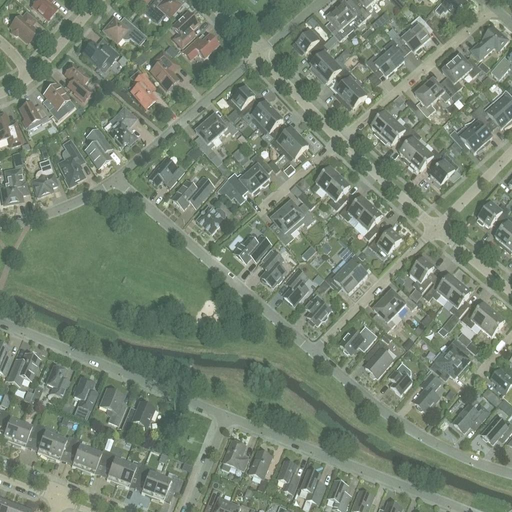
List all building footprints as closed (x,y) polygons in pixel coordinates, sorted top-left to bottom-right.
[(50,0),(37,0),(39,1),(32,10),(48,24),(58,12),(48,3),(50,0)] [(134,0),(132,2),(142,11),(151,0),(134,0)] [(161,0),(156,0),(144,15),(152,22),(156,17),(157,18),(159,19),(161,19),(162,18),(164,18),(165,16),(170,20),(181,8),(171,0),(165,0),(164,2),(161,0)] [(371,7),(375,3),(372,0),(356,0),(363,8),(359,12),(366,20),(371,16),(369,14),(373,11),(371,9),(371,7)] [(464,14),(470,7),(463,1),(462,2),(459,0),(449,0),(445,5),(444,3),(435,13),(441,18),(444,14),(445,16),(449,12),(457,19),(463,12),(464,14)] [(366,20),(359,12),(354,16),(345,5),(344,6),(342,6),(338,9),(338,11),(336,13),(348,27),(353,23),(358,28),(367,21),(366,20)] [(353,33),(348,27),(336,13),(334,14),(332,14),(328,17),(328,19),(327,21),(336,31),(332,35),(340,45),(353,33)] [(35,23),(26,15),(22,20),(20,18),(10,29),(13,32),(11,33),(11,35),(16,38),(17,38),(19,37),(29,46),(38,35),(31,28),(35,23)] [(173,41),(177,46),(181,50),(195,38),(191,34),(198,27),(187,15),(172,29),(178,36),(173,41)] [(385,15),(372,26),(377,33),(391,21),(385,15)] [(430,43),(431,42),(423,32),(428,27),(424,23),(420,19),(411,26),(415,31),(411,35),(423,49),(424,47),(427,49),(431,46),(430,43)] [(139,48),(146,40),(124,21),(120,25),(114,20),(103,34),(117,46),(122,41),(124,42),(125,42),(127,42),(129,42),(130,41),(139,48)] [(136,21),(133,25),(139,31),(143,26),(136,21)] [(501,36),(493,30),(484,41),(484,42),(471,53),(480,63),(494,50),(499,54),(509,43),(507,41),(508,40),(508,38),(504,35),(502,35),(501,36)] [(309,55),(313,59),(324,48),(327,45),(314,32),(303,42),(302,41),(294,48),(302,56),(304,55),(306,57),(309,55)] [(421,50),(423,49),(411,35),(402,42),(398,37),(393,42),(401,51),(406,46),(415,56),(416,55),(419,56),(423,53),(421,50)] [(198,40),(195,43),(183,54),(190,62),(198,55),(204,61),(218,48),(209,39),(203,45),(198,40)] [(144,45),(148,50),(150,49),(153,47),(150,44),(148,42),(147,42),(144,45)] [(400,51),(401,51),(393,42),(384,50),(389,56),(385,60),(396,72),(397,71),(399,72),(404,68),(404,66),(405,64),(396,55),(396,52),(399,50),(400,51)] [(108,61),(112,66),(119,58),(106,48),(103,52),(101,52),(93,45),(83,56),(99,71),(108,61)] [(328,52),(324,48),(313,59),(317,63),(311,68),(313,70),(311,72),(318,79),(333,64),(325,55),(328,52)] [(151,75),(167,93),(168,92),(169,93),(170,93),(174,90),(174,88),(173,87),(178,83),(170,74),(177,67),(163,55),(153,63),(158,68),(151,75)] [(139,67),(146,61),(145,59),(142,56),(141,57),(135,62),(135,63),(139,67)] [(396,72),(385,60),(380,64),(375,58),(366,66),(374,74),(378,70),(387,80),(388,79),(390,80),(395,76),(394,73),(396,72)] [(452,66),(463,80),(467,77),(469,77),(473,81),(482,73),(478,69),(474,64),(469,68),(461,58),(458,58),(455,61),(455,63),(452,66)] [(125,70),(129,65),(123,59),(119,64),(125,70)] [(500,83),(508,72),(511,75),(511,60),(507,66),(502,62),(491,75),(500,83)] [(338,85),(349,74),(337,61),(333,64),(318,79),(325,86),(326,84),(328,86),(334,81),(338,85)] [(460,83),(463,80),(452,66),(448,69),(446,69),(443,71),(444,73),(443,74),(451,84),(447,88),(454,97),(463,89),(460,85),(460,83)] [(90,81),(74,67),(70,71),(68,70),(65,74),(66,76),(65,77),(72,84),(68,89),(84,103),(92,95),(84,88),(90,81)] [(155,92),(142,77),(139,74),(130,81),(137,89),(131,95),(146,111),(156,103),(150,96),(155,92)] [(343,105),(359,90),(354,85),(357,82),(349,74),(338,85),(342,89),(336,95),(338,96),(336,98),(343,105)] [(368,81),(376,90),(382,84),(375,75),(368,81)] [(454,97),(447,88),(442,92),(434,82),(433,83),(431,82),(429,83),(428,84),(427,86),(427,88),(424,90),(436,103),(440,100),(442,100),(446,104),(454,97)] [(69,103),(55,87),(53,90),(51,89),(48,90),(47,91),(46,93),(47,95),(44,97),(54,109),(49,113),(58,124),(68,115),(62,109),(69,103)] [(359,90),(343,105),(350,112),(352,111),(353,112),(367,99),(359,90)] [(432,107),(436,103),(424,90),(422,92),(421,91),(419,92),(417,93),(416,95),(416,97),(415,98),(424,108),(420,112),(427,120),(436,113),(432,108),(432,107)] [(248,115),(258,105),(254,101),(255,100),(246,91),(239,99),(237,97),(229,104),(237,113),(235,115),(242,121),(248,115)] [(497,109),(511,126),(511,99),(511,98),(509,96),(506,93),(502,98),(506,101),(497,109)] [(419,111),(411,101),(406,106),(414,115),(419,111)] [(259,129),(275,114),(266,106),(262,110),(258,105),(248,115),(255,121),(253,123),(259,129)] [(511,127),(511,126),(497,109),(493,105),(489,109),(488,110),(485,113),(481,108),(476,113),(488,126),(493,122),(498,129),(501,132),(503,130),(504,131),(511,126),(511,127)] [(36,115),(31,106),(19,112),(25,123),(23,124),(26,130),(39,123),(42,127),(50,123),(42,112),(36,115)] [(104,130),(108,135),(113,141),(114,140),(122,149),(127,146),(128,148),(136,141),(128,131),(136,121),(124,111),(116,120),(104,130)] [(465,128),(470,133),(485,150),(491,143),(489,142),(492,140),(489,136),(483,130),(488,126),(476,113),(471,117),(475,122),(471,125),(465,128)] [(274,141),(283,132),(279,127),(283,123),(275,114),(259,129),(266,136),(267,135),(274,141)] [(380,141),(396,124),(386,115),(372,130),(376,134),(374,136),(380,141)] [(239,133),(234,128),(231,124),(226,129),(216,117),(214,119),(212,118),(208,121),(208,124),(206,126),(218,140),(223,136),(225,136),(226,138),(230,135),(233,138),(239,133)] [(22,146),(16,124),(9,126),(6,118),(4,119),(2,118),(0,118),(0,143),(7,141),(10,149),(22,146)] [(404,144),(414,133),(406,125),(402,130),(396,124),(380,141),(386,147),(388,145),(392,149),(400,140),(404,144)] [(214,144),(218,140),(206,126),(203,128),(201,127),(197,131),(198,133),(196,135),(206,146),(201,150),(211,162),(217,157),(211,151),(215,148),(213,146),(214,144)] [(284,156),(300,141),(292,132),(287,136),(283,132),(274,141),(270,145),(276,152),(278,149),(284,156)] [(65,133),(59,137),(63,142),(68,138),(65,133)] [(111,152),(97,133),(87,140),(93,148),(86,153),(99,171),(111,163),(106,156),(111,152)] [(408,167),(424,150),(418,145),(422,140),(414,133),(404,144),(408,148),(400,156),(404,160),(402,162),(408,167)] [(485,150),(470,133),(465,137),(462,134),(458,137),(452,140),(467,156),(471,152),(474,156),(476,154),(477,155),(485,150)] [(300,141),(284,156),(291,162),(293,161),(295,163),(309,150),(300,141)] [(70,143),(63,148),(67,153),(64,154),(63,156),(63,158),(66,164),(59,167),(60,169),(60,172),(61,174),(63,175),(67,182),(65,183),(68,189),(69,188),(69,189),(70,189),(71,189),(72,189),(73,188),(74,188),(75,187),(75,186),(76,185),(84,181),(79,171),(80,169),(79,168),(85,165),(70,143)] [(195,148),(192,151),(196,154),(191,159),(196,164),(204,155),(195,148)] [(442,159),(434,151),(430,156),(424,150),(408,167),(414,173),(416,171),(420,175),(428,166),(432,170),(435,167),(442,159)] [(249,176),(261,189),(262,188),(265,189),(269,185),(269,183),(270,181),(260,170),(261,168),(265,164),(258,156),(251,162),(254,165),(251,167),(251,169),(254,172),(249,176)] [(303,156),(298,161),(303,165),(308,161),(303,156)] [(442,159),(435,167),(439,171),(431,179),(436,184),(434,186),(439,191),(455,173),(449,167),(453,163),(445,156),(442,159)] [(32,184),(37,200),(53,195),(51,190),(57,188),(54,177),(53,177),(48,162),(39,165),(41,173),(40,174),(38,174),(37,176),(36,177),(36,179),(36,181),(37,183),(32,184)] [(170,191),(185,174),(180,170),(178,172),(167,162),(161,169),(159,168),(154,174),(156,175),(149,182),(157,189),(163,182),(167,185),(165,186),(170,191)] [(276,176),(281,172),(273,163),(268,167),(276,176)] [(218,170),(223,177),(228,172),(223,166),(218,170)] [(326,196),(342,179),(336,173),(335,175),(330,171),(312,191),(316,194),(320,190),(326,196)] [(22,204),(21,197),(28,196),(25,185),(22,185),(20,172),(6,175),(8,188),(1,189),(2,198),(2,199),(3,205),(3,206),(4,208),(6,207),(7,208),(12,207),(13,206),(22,204)] [(260,190),(261,189),(249,176),(245,180),(242,177),(241,177),(238,179),(235,176),(228,182),(234,188),(235,190),(240,186),(242,186),(249,194),(252,197),(253,196),(256,197),(260,193),(260,190)] [(342,179),(326,196),(333,201),(328,206),(337,213),(347,203),(342,198),(351,190),(346,186),(348,184),(342,179)] [(311,188),(304,181),(299,186),(306,193),(311,188)] [(224,200),(226,197),(227,196),(234,188),(228,182),(218,194),(224,200)] [(184,212),(190,205),(196,211),(214,190),(206,183),(202,183),(195,191),(187,184),(181,191),(183,193),(180,196),(179,195),(173,203),(184,212)] [(315,208),(303,195),(298,200),(311,212),(315,208)] [(246,202),(240,196),(234,200),(240,207),(246,202)] [(358,225),(374,208),(368,203),(367,205),(363,201),(355,209),(350,205),(340,216),(348,224),(352,220),(358,225)] [(282,213),(297,231),(304,226),(307,230),(316,222),(308,213),(303,218),(292,205),(290,207),(289,206),(288,206),(287,206),(286,206),(285,207),(285,208),(285,209),(285,210),(286,210),(282,213)] [(511,214),(506,210),(502,207),(499,211),(492,206),(477,224),(483,228),(484,226),(489,231),(497,222),(501,225),(508,217),(511,214)] [(374,208),(358,225),(368,234),(364,239),(369,243),(379,232),(375,228),(383,219),(378,215),(380,213),(374,208)] [(209,209),(197,223),(212,237),(224,223),(223,222),(226,220),(226,215),(221,212),(217,212),(215,215),(209,209)] [(291,237),(297,231),(282,213),(278,217),(278,216),(277,216),(276,215),(276,216),(275,216),(274,216),(274,217),(273,218),(273,219),(274,219),(274,220),(272,222),(283,235),(278,239),(286,248),(294,241),(291,237)] [(511,219),(508,217),(501,225),(499,228),(503,232),(496,241),(500,245),(498,246),(504,251),(511,242),(511,219)] [(388,258),(404,241),(398,236),(397,238),(392,233),(384,242),(379,238),(369,249),(377,256),(381,252),(388,258)] [(246,266),(251,260),(256,264),(271,247),(262,239),(256,246),(251,241),(244,248),(243,247),(242,248),(240,248),(238,251),(237,254),(235,257),(246,266)] [(326,254),(330,250),(326,246),(322,250),(326,254)] [(364,265),(353,255),(348,249),(340,257),(345,263),(350,267),(344,273),(358,288),(368,278),(360,270),(364,265)] [(262,264),(265,266),(262,269),(267,274),(262,280),(263,281),(263,283),(265,285),(267,285),(273,290),(277,285),(279,285),(282,282),(282,280),(286,275),(279,269),(282,266),(282,265),(283,263),(275,255),(274,255),(272,253),(262,264)] [(427,280),(434,271),(429,266),(431,264),(425,260),(422,264),(420,262),(415,268),(417,269),(410,278),(417,283),(413,288),(422,295),(432,284),(427,280)] [(299,273),(289,284),(287,287),(291,291),(284,299),(294,309),(308,292),(302,287),(308,281),(299,273)] [(349,297),(358,288),(344,273),(338,279),(334,275),(325,283),(336,293),(340,289),(349,297)] [(447,303),(462,285),(456,280),(454,282),(450,278),(440,291),(435,286),(424,300),(429,304),(433,299),(437,302),(441,298),(447,303)] [(462,285),(447,303),(454,308),(450,313),(459,321),(468,309),(463,305),(471,296),(467,292),(468,290),(462,285)] [(383,303),(397,316),(406,307),(412,313),(417,308),(412,303),(408,299),(403,304),(392,293),(392,294),(389,294),(386,297),(386,300),(383,303)] [(315,327),(318,329),(322,324),(325,324),(328,321),(328,318),(331,314),(327,311),(327,305),(317,297),(305,311),(311,315),(307,320),(310,322),(308,324),(313,329),(315,327)] [(391,322),(397,316),(383,303),(380,306),(378,305),(374,309),(375,311),(374,312),(383,321),(378,326),(388,335),(396,327),(391,322)] [(481,331),(496,314),(490,309),(489,310),(484,307),(476,316),(472,312),(462,323),(471,331),(475,326),(481,331)] [(496,314),(481,331),(492,340),(505,324),(501,320),(502,319),(496,314)] [(439,333),(444,338),(448,334),(443,329),(439,333)] [(424,333),(421,330),(416,334),(417,335),(420,338),(424,333)] [(367,351),(377,339),(369,332),(364,337),(361,335),(359,338),(351,332),(346,338),(348,340),(340,348),(344,352),(344,354),(347,357),(350,357),(351,358),(361,346),(367,351)] [(381,340),(387,346),(392,341),(390,339),(386,334),(385,335),(381,339),(381,340)] [(375,359),(365,370),(370,374),(370,377),(374,380),(376,379),(378,381),(393,363),(385,356),(389,351),(380,342),(369,355),(375,359)] [(445,358),(464,375),(469,369),(467,368),(470,364),(464,358),(468,354),(455,343),(451,348),(452,349),(445,358)] [(409,351),(413,354),(418,348),(414,345),(409,351)] [(466,350),(476,358),(480,353),(470,345),(466,350)] [(9,351),(0,347),(0,375),(5,378),(10,365),(4,362),(9,351)] [(22,380),(30,384),(39,363),(25,358),(22,365),(16,363),(8,384),(18,389),(22,380)] [(432,370),(444,381),(446,383),(450,378),(455,382),(458,378),(460,380),(464,375),(445,358),(438,366),(436,365),(432,370)] [(394,385),(390,390),(401,399),(413,384),(409,380),(412,378),(411,374),(402,366),(396,373),(395,373),(389,381),(394,385)] [(59,372),(54,370),(46,387),(54,390),(51,396),(63,401),(69,385),(63,382),(66,375),(64,374),(65,372),(60,370),(59,372)] [(423,381),(424,382),(432,374),(430,372),(423,381)] [(511,382),(511,381),(511,380),(508,377),(507,378),(500,372),(492,382),(499,388),(497,390),(504,397),(502,400),(511,408),(511,382)] [(441,386),(431,378),(421,389),(426,393),(415,405),(418,408),(417,410),(419,412),(421,413),(423,413),(426,415),(430,411),(432,411),(435,407),(435,405),(439,400),(435,396),(434,393),(441,386)] [(87,382),(87,383),(81,381),(78,389),(76,389),(74,394),(76,394),(74,400),(81,403),(74,418),(86,423),(97,396),(91,394),(94,386),(92,386),(93,384),(87,382)] [(124,399),(121,398),(107,392),(102,405),(108,407),(107,411),(106,412),(106,413),(106,414),(106,415),(107,416),(107,417),(108,418),(109,418),(109,419),(110,419),(107,425),(118,429),(126,409),(121,406),(124,399)] [(503,403),(498,399),(492,406),(497,410),(503,403)] [(507,404),(504,402),(499,409),(501,411),(507,404)] [(130,431),(144,429),(146,430),(147,429),(150,429),(149,423),(154,412),(148,409),(147,406),(141,406),(140,406),(134,421),(127,418),(120,434),(129,433),(130,431)] [(464,435),(470,428),(475,432),(490,415),(481,407),(475,414),(469,408),(454,426),(464,435)] [(12,448),(21,426),(11,422),(13,417),(6,414),(1,426),(7,429),(2,442),(6,443),(13,447),(12,448)] [(506,443),(511,435),(511,427),(510,426),(507,429),(497,420),(482,437),(483,438),(482,440),(487,444),(488,442),(493,447),(500,438),(506,443)] [(36,440),(40,427),(33,425),(31,430),(21,426),(12,448),(13,448),(13,447),(21,449),(24,450),(29,437),(36,440)] [(47,462),(56,439),(45,435),(47,430),(40,427),(36,440),(42,442),(37,455),(40,457),(47,460),(47,461),(47,462)] [(70,453),(75,441),(68,438),(66,443),(56,439),(47,462),(48,462),(48,461),(56,462),(59,464),(64,451),(70,453)] [(85,450),(87,445),(75,441),(70,453),(77,455),(72,469),(75,470),(82,474),(81,475),(82,475),(90,452),(85,450)] [(246,449),(243,448),(242,446),(238,444),(236,445),(233,444),(229,454),(227,455),(225,460),(226,461),(224,466),(222,471),(229,474),(231,469),(233,470),(238,471),(238,470),(244,473),(248,462),(242,459),(243,458),(246,449)] [(105,466),(110,454),(103,452),(101,456),(90,452),(82,475),(83,474),(90,476),(94,477),(99,464),(105,466)] [(117,488),(125,466),(119,464),(121,459),(110,454),(105,466),(111,469),(106,482),(110,483),(117,487),(116,488),(117,488)] [(265,481),(273,460),(258,454),(249,477),(262,482),(258,492),(265,495),(269,483),(265,481)] [(125,489),(128,490),(133,477),(140,480),(144,468),(137,465),(133,463),(131,468),(125,466),(117,488),(117,487),(125,489)] [(300,481),(294,479),(297,469),(285,464),(278,483),(286,486),(283,493),(293,497),(300,481)] [(140,480),(146,482),(141,495),(144,497),(151,501),(151,502),(160,479),(154,477),(156,472),(144,468),(140,480)] [(316,511),(326,489),(318,486),(321,479),(309,474),(301,492),(309,495),(306,502),(313,505),(309,511),(316,511)] [(179,481),(174,479),(175,477),(169,475),(166,482),(160,479),(151,502),(152,502),(152,501),(160,503),(163,504),(168,491),(175,493),(178,485),(179,481)] [(345,511),(350,499),(345,497),(348,489),(336,484),(329,502),(336,505),(333,511),(345,511)] [(227,511),(230,507),(220,503),(223,496),(214,492),(208,508),(216,511),(215,511),(227,511)] [(369,511),(374,500),(360,494),(352,511),(369,511)]
